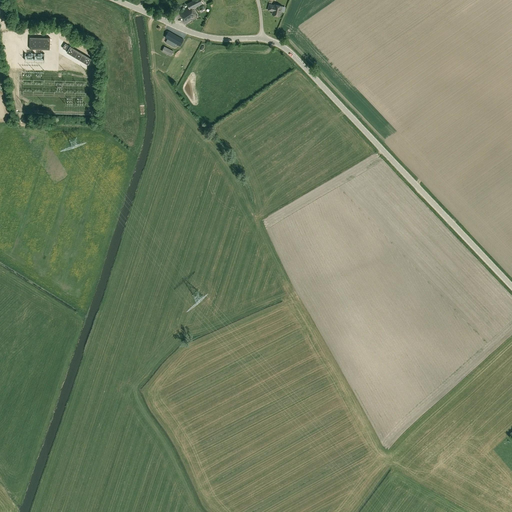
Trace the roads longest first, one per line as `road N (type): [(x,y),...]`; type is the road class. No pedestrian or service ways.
road 1 (tertiary): [(511,286),(311,73),(260,38)]
road 2 (track): [(94,338),(159,130),(153,16)]
road 3 (track): [(94,338),(33,511)]
road 4 (tertiary): [(260,38),(209,37),(116,0)]
